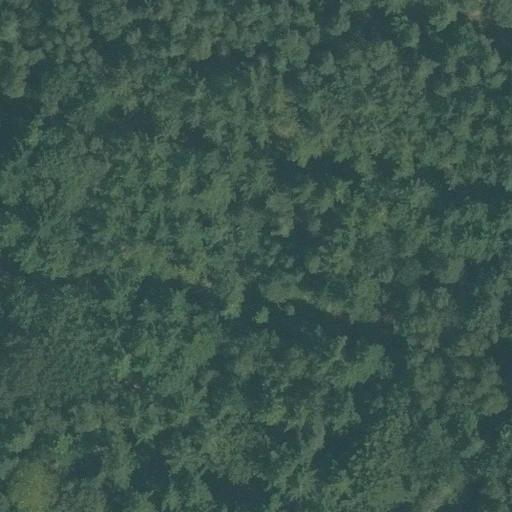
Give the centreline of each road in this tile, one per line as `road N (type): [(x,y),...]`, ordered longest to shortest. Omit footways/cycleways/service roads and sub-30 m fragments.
road 1 (track): [(331,511),(197,431),(112,351),(78,303),(32,293),(0,270)]
road 2 (track): [(448,511),(457,475),(511,395)]
